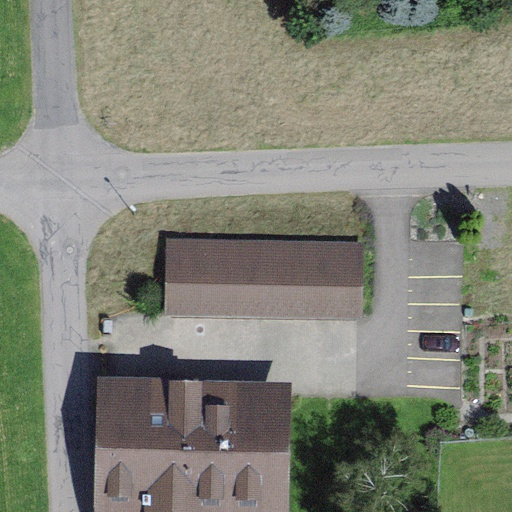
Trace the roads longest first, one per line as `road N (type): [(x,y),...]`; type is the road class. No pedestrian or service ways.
road 1 (unclassified): [(511,169),(61,185)]
road 2 (residential): [(61,185),(68,511)]
road 3 (residential): [(61,185),(54,0)]
